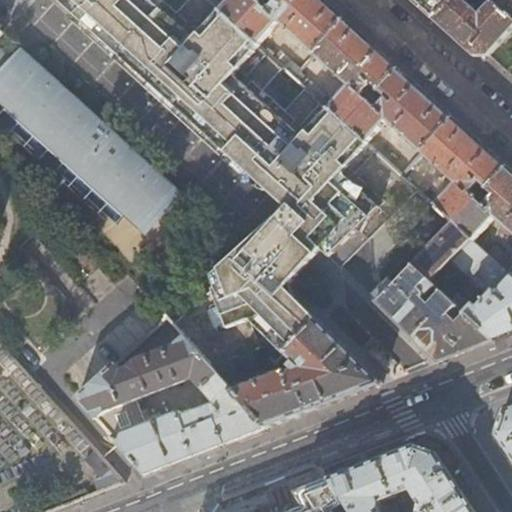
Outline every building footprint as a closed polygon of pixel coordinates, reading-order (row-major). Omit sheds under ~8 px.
[(278,363),(286,355),(320,321),(299,298),(293,284),(324,250),(330,256),(358,226),(362,229),(367,216),(369,213),(377,204),(340,169),(361,146),(359,145),(364,140),(349,126),(330,109),(327,107),(302,134),(235,73),(255,51),(254,49),(258,44),(241,29),(219,8),(194,36),(154,0),(62,0),(69,6),(68,8),(91,28),(138,71),(200,127),(246,168),(262,183),(265,180),(276,192),(290,207),(284,213),(211,278),(216,287),(174,324),(188,340),(223,379),(226,383),(278,363)] [(154,0),(194,36),(219,8),(217,6),(210,0),(184,0),(177,8),(168,0),(154,0)] [(232,0),(226,7),(220,2),(217,6),(219,8),(241,29),(263,4),(257,0),(232,0)] [(321,0),(278,0),(280,1),(270,11),(263,4),(241,29),(258,44),(260,46),(280,24),(300,40),(295,45),(300,49),(304,45),(315,55),(344,21),(321,0)] [(410,0),(434,21),(454,0),(410,0)] [(478,15),(461,0),(454,0),(434,21),(454,39),(470,54),(474,57),(489,56),(511,32),(511,18),(495,4),(486,14),(482,11),(478,15)] [(511,0),(495,0),(495,2),(495,4),(511,18),(511,0)] [(372,45),(344,21),(315,55),(325,64),(322,69),(326,72),(331,68),(350,86),(330,109),(349,126),(371,102),(364,95),(373,85),(380,91),(399,70),(372,45)] [(302,134),(327,107),(307,88),(304,85),(284,106),(263,86),(282,65),(275,59),(260,46),(258,44),(254,49),(255,51),(235,73),(302,134)] [(28,53),(19,64),(0,47),(0,102),(6,108),(126,216),(141,230),(178,189),(144,158),(106,124),(53,76),(28,53)] [(281,51),(275,59),(282,65),(295,78),(300,72),(302,70),(281,51)] [(425,94),(399,70),(380,91),(387,97),(378,108),(371,102),(349,126),(364,140),(368,144),(388,122),(407,139),(404,143),(408,147),(411,143),(423,153),(453,119),(425,94)] [(311,82),(300,72),(295,78),(304,85),(307,88),(311,82)] [(126,216),(6,108),(0,115),(0,116),(119,224),(126,216)] [(480,144),(453,119),(423,153),(445,173),(442,176),(445,180),(448,176),(450,177),(446,181),(450,185),(454,181),(458,184),(438,208),(448,217),(456,225),(478,201),(471,194),(481,183),(488,189),(507,168),(480,144)] [(374,238),(421,192),(403,176),(378,153),(372,147),(368,144),(364,140),(359,145),(361,146),(340,169),(377,204),(369,213),(367,216),(362,229),(358,226),(330,256),(343,268),(374,238)] [(377,142),(372,147),(378,153),(382,147),(377,142)] [(511,172),(507,168),(488,189),(495,196),(485,207),(478,201),(456,225),(458,226),(473,240),(476,242),(497,219),(511,232),(511,172)] [(426,300),(437,288),(432,283),(453,261),(473,240),(458,226),(379,303),(439,363),(465,352),(495,341),(466,315),(458,322),(450,314),(457,307),(451,301),(444,294),(431,305),(426,300)] [(511,275),(510,273),(476,242),(473,240),(453,261),(490,295),(478,309),(474,305),(471,308),(457,295),(451,301),(457,307),(466,315),(495,341),(511,334),(511,275)] [(336,338),(320,321),(286,355),(278,363),(281,366),(288,360),(299,373),(293,380),(286,373),(236,394),(268,429),(298,417),(319,409),(332,404),(358,394),(381,385),(356,359),(336,338)] [(223,379),(188,340),(176,350),(139,362),(130,370),(124,374),(118,367),(80,402),(100,423),(108,415),(140,403),(196,382),(206,393),(223,379)] [(223,379),(206,393),(218,407),(186,419),(185,417),(184,417),(184,416),(183,415),(182,415),(181,416),(180,416),(180,417),(165,423),(161,417),(153,419),(150,414),(144,415),(140,403),(108,415),(100,423),(147,476),(172,466),(239,440),(268,429),(236,394),(226,383),(223,379)] [(511,408),(507,411),(499,435),(511,456),(511,408)] [(118,486),(79,441),(68,448),(94,476),(86,481),(97,494),(118,486)] [(416,446),(381,459),(397,498),(399,505),(403,503),(400,497),(412,492),(421,507),(419,511),(474,511),(453,476),(440,454),(416,446)] [(332,479),(333,481),(353,511),(379,511),(381,511),(382,510),(382,509),(383,508),(383,507),(383,506),(383,505),(382,504),(382,503),(397,498),(381,459),(361,467),(332,479)] [(285,511),(353,511),(333,481),(332,479),(295,492),(304,505),(285,511)]
